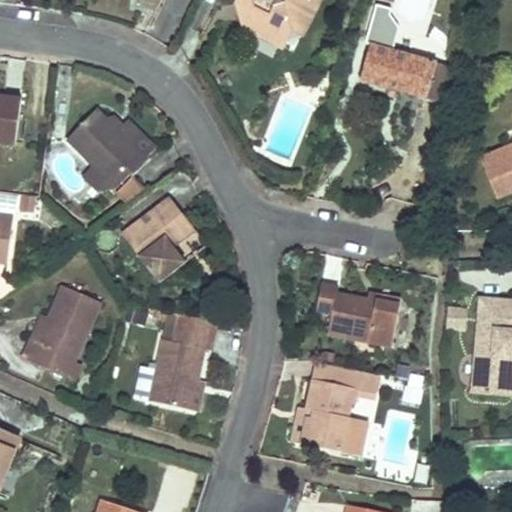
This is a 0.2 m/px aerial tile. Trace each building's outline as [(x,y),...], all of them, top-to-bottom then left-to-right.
[(255,0),(232,0),(246,30),(249,7),(256,1),(255,0)] [(246,30),(258,40),(263,31),(282,41),(287,30),(301,38),(316,10),(307,0),(255,0),(256,1),(249,7),(246,30)] [(389,11),(378,7),(358,80),(424,101),(436,59),(393,47),(399,27),(388,16),(389,11)] [(442,107),(453,64),(436,59),(424,101),(442,107)] [(0,137),(13,139),(20,93),(0,90),(0,137)] [(101,116),(93,107),(65,134),(106,178),(120,165),(136,150),(129,144),(129,125),(121,118),(117,122),(112,128),(101,116)] [(107,112),(101,116),(112,128),(117,122),(107,112)] [(511,144),(510,146),(485,156),(502,198),(511,194),(511,144)] [(120,165),(127,171),(142,157),(136,150),(120,165)] [(145,187),(135,176),(116,192),(126,203),(145,187)] [(35,194),(23,194),(22,211),(34,212),(35,194)] [(194,229),(169,196),(121,232),(160,282),(186,263),(173,245),(194,229)] [(12,216),(0,214),(0,261),(6,262),(12,216)] [(323,315),(318,335),(384,353),(394,309),(358,300),(331,292),(332,287),(314,282),(307,310),(323,315)] [(74,360),(98,302),(61,286),(48,317),(35,347),(27,344),(21,358),(73,380),(80,362),(74,360)] [(511,300),(480,298),(472,391),(508,394),(511,357),(511,300)] [(448,306),(445,328),(464,330),(467,309),(448,306)] [(35,347),(48,317),(40,313),(27,344),(35,347)] [(175,339),(156,336),(151,368),(139,366),(133,402),(199,413),(205,381),(200,380),(205,350),(210,350),(215,321),(179,315),(175,339)] [(316,362),(312,377),(354,387),(369,391),(373,376),(316,362)] [(348,412),(354,387),(312,377),(304,407),(314,410),(311,419),(307,418),(300,444),(341,455),(343,447),(348,427),(344,426),(348,412)] [(298,406),(289,441),(300,444),(307,418),(311,419),(314,410),(304,407),(298,406)] [(371,418),(348,412),(344,426),(348,427),(343,447),(362,452),(371,418)] [(0,462),(11,436),(0,430),(0,462)] [(189,511),(196,469),(164,463),(157,505),(189,511)] [(135,511),(104,499),(98,511),(135,511)] [(362,511),(364,507),(345,503),(342,511),(362,511)]
